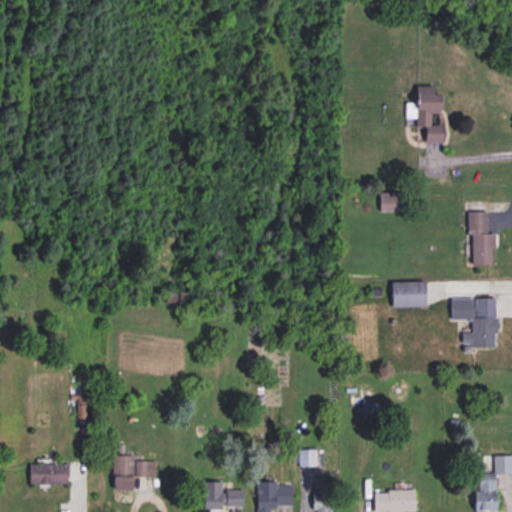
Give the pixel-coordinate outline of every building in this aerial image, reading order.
[(440,143),(441,125),(431,124),(432,113),(437,113),(439,87),(415,85),(413,107),(407,106),(406,118),(416,119),(415,128),(424,129),(423,141),(440,143)] [(378,212),(408,212),(408,193),(378,193),(378,212)] [(492,234),(486,234),(486,213),(468,213),(469,265),(492,265),(492,234)] [(424,282),(391,282),(391,307),(424,307),(424,282)] [(450,299),(450,321),(470,321),(470,334),(461,334),(461,348),(495,348),(494,298),(450,299)] [(133,490),(133,455),(111,455),(111,490),(133,490)] [(510,474),(510,456),(493,457),(493,474),(473,474),(473,511),(494,511),(494,474),(510,474)] [(155,462),(135,462),(135,476),(155,476),(155,462)] [(28,485),(67,485),(67,465),(28,465),(28,485)] [(243,490),(221,490),(221,482),(202,482),(202,511),(221,511),(221,506),(243,506),(243,490)] [(257,482),(256,511),(274,511),(275,507),(291,507),(291,482),(257,482)] [(334,511),(334,484),(313,484),(313,511),(334,511)] [(413,511),(413,491),(372,491),(372,511),(413,511)]
